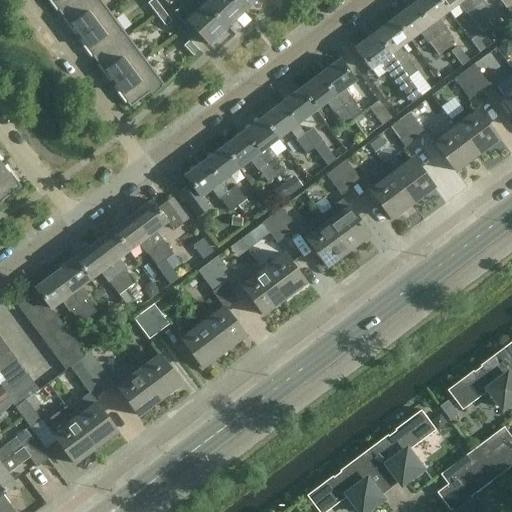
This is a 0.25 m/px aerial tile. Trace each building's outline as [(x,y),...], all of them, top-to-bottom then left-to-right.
[(49,0),(61,14),(80,0),(49,0)] [(78,38),(110,13),(100,0),(80,0),(61,14),(78,38)] [(151,0),(146,4),(155,15),(163,10),(154,0),(151,0)] [(204,3),(227,28),(245,11),(233,0),(207,0),(208,0),(207,0),(193,0),(200,7),(204,3)] [(233,0),(245,11),(256,0),(233,0)] [(448,11),(440,0),(417,0),(413,3),(446,48),(454,42),(437,20),(448,11)] [(470,0),(440,0),(448,11),(459,3),(466,13),(482,33),(489,28),(484,21),(485,19),(470,0)] [(470,0),(485,19),(493,13),(483,0),(482,0),(470,0)] [(511,0),(499,0),(507,9),(511,5),(511,0)] [(208,45),(227,28),(204,3),(200,7),(190,16),(181,6),(173,13),(184,24),(187,22),(208,45)] [(413,3),(394,18),(410,40),(420,32),(438,55),(446,48),(413,3)] [(163,10),(155,15),(164,27),(172,21),(163,10)] [(95,61),(127,37),(110,13),(78,38),(95,61)] [(410,40),(394,18),(375,32),(408,77),(416,71),(399,48),(410,40)] [(371,69),(383,60),(390,70),(413,101),(421,95),(418,91),(411,81),(411,82),(408,77),(375,32),(354,48),(371,69)] [(112,84),(145,60),(127,37),(95,61),(112,84)] [(199,51),(189,41),(184,46),(193,57),(194,57),(200,52),(199,51)] [(319,74),(353,119),(361,113),(351,99),(344,90),(355,81),(339,59),(319,74)] [(145,60),(112,84),(130,107),(149,93),(152,96),(164,85),(145,60)] [(474,64),(464,72),(479,92),(489,84),(474,64)] [(423,72),(411,81),(418,91),(431,82),(423,72)] [(479,92),(464,72),(454,80),(469,100),(479,92)] [(319,74),(300,88),(316,110),(327,102),(345,125),(353,119),(319,74)] [(297,125),(298,124),(316,110),(300,88),(281,102),(297,125)] [(511,114),(511,90),(500,99),(511,114)] [(378,100),(368,107),(381,125),(391,118),(378,100)] [(281,102),(262,117),(278,139),(291,130),(298,139),(296,140),(306,154),(314,148),(304,134),(305,134),(298,124),(297,125),(281,102)] [(454,126),(476,156),(498,140),(476,110),(466,117),(462,112),(450,121),(454,126)] [(409,113),(400,120),(415,140),(424,133),(409,113)] [(278,139),(262,117),(242,131),(266,163),(274,157),(267,147),(278,139)] [(405,147),(415,140),(400,120),(390,128),(405,147)] [(476,156),(454,126),(433,142),(455,172),(476,156)] [(312,128),(305,134),(304,134),(314,148),(327,165),(336,158),(312,128)] [(266,163),(242,131),(223,146),(239,168),(250,160),(257,169),(266,163)] [(223,146),(204,160),(220,182),(239,168),(223,146)] [(274,157),(266,163),(276,177),(284,170),(274,157)] [(390,174),(412,204),(433,188),(411,158),(390,174)] [(184,175),(190,183),(178,192),(197,217),(209,208),(200,197),(211,189),(218,199),(219,198),(229,212),(237,206),(227,192),(220,182),(204,160),(184,175)] [(345,161),(336,168),(351,188),(360,181),(345,161)] [(276,177),(266,163),(257,169),(267,183),(276,177)] [(21,187),(3,164),(0,166),(0,207),(4,205),(2,202),(21,187)] [(341,195),(351,188),(336,168),(326,175),(341,195)] [(412,204),(390,174),(369,190),(391,220),(412,204)] [(235,185),(227,192),(237,206),(246,199),(235,185)] [(316,198),(322,207),(339,195),(333,186),(316,198)] [(155,231),(167,222),(172,229),(182,221),(167,201),(157,208),(151,200),(132,214),(169,265),(177,259),(155,231)] [(326,222),(348,252),(369,236),(347,206),(326,222)] [(282,209),(272,216),(287,236),(296,229),(282,209)] [(132,214),(112,229),(129,251),(139,243),(161,271),(169,265),(132,214)] [(277,243),(287,236),(272,216),(262,223),(277,243)] [(327,268),(348,252),(326,222),(304,238),(327,268)] [(119,258),(129,251),(112,229),(93,243),(126,289),(127,288),(134,282),(124,269),(126,267),(119,258)] [(93,243),(74,257),(90,279),(101,272),(108,281),(126,304),(135,297),(127,288),(126,289),(93,243)] [(194,245),(177,264),(190,275),(207,256),(194,245)] [(261,270),(283,299),(305,283),(283,254),(261,270)] [(217,256),(207,264),(222,284),(232,277),(217,256)] [(80,287),(90,279),(74,257),(54,272),(88,317),(96,311),(85,298),(87,296),(80,287)] [(212,292),(222,284),(207,264),(197,271),(212,292)] [(283,299),(261,270),(240,286),(262,315),(283,299)] [(42,298),(49,307),(50,309),(62,300),(69,310),(80,323),(88,317),(54,272),(34,287),(35,288),(42,298)] [(15,303),(22,313),(42,298),(35,288),(15,303)] [(29,322),(49,307),(42,298),(22,313),(29,322)] [(153,305),(143,312),(158,332),(168,325),(153,305)] [(222,306),(201,322),(223,353),(245,336),(222,306)] [(29,322),(36,332),(56,316),(50,309),(49,307),(29,322)] [(158,332),(143,312),(133,319),(148,340),(158,332)] [(56,316),(36,332),(43,341),(63,326),(56,316)] [(202,369),(223,353),(201,322),(179,339),(202,369)] [(43,341),(50,351),(71,336),(63,326),(43,341)] [(50,351),(57,360),(78,345),(71,336),(50,351)] [(1,341),(0,342),(0,355),(8,350),(1,341)] [(57,360),(61,366),(65,370),(85,355),(78,345),(57,360)] [(511,356),(506,348),(482,366),(483,367),(476,372),(475,371),(449,391),(463,410),(491,390),(505,409),(511,403),(511,356)] [(0,355),(0,370),(15,359),(8,350),(0,355)] [(89,352),(85,355),(79,360),(102,390),(112,382),(89,352)] [(137,370),(159,400),(180,384),(158,354),(137,370)] [(15,359),(0,370),(0,377),(3,381),(21,367),(15,359)] [(92,398),(102,390),(79,360),(69,367),(92,398)] [(3,381),(9,390),(28,376),(21,367),(3,381)] [(159,400),(137,370),(116,386),(138,416),(159,400)] [(28,376),(9,390),(17,400),(35,386),(28,376)] [(84,410),(73,418),(95,448),(116,432),(87,393),(77,401),(84,410)] [(30,428),(40,420),(24,400),(14,407),(30,428)] [(74,464),(95,448),(73,418),(64,407),(43,423),(74,464)] [(389,435),(365,453),(390,487),(400,479),(404,484),(424,469),(410,451),(437,430),(422,410),(396,430),(397,431),(390,437),(389,435)] [(511,436),(505,427),(473,451),(495,480),(511,466),(511,436)] [(0,463),(10,455),(32,439),(25,429),(0,447),(0,463)] [(47,459),(32,439),(10,455),(17,464),(28,455),(36,467),(47,459)] [(495,480),(473,451),(442,475),(449,485),(438,493),(452,511),(483,511),(472,497),(495,480)] [(390,487),(365,453),(341,471),(342,472),(335,478),(334,476),(308,496),(320,511),(327,511),(350,495),(362,511),(366,511),(384,499),(380,494),(390,487)] [(0,463),(0,494),(15,483),(0,463)] [(389,493),(400,509),(407,504),(397,488),(389,493)]
